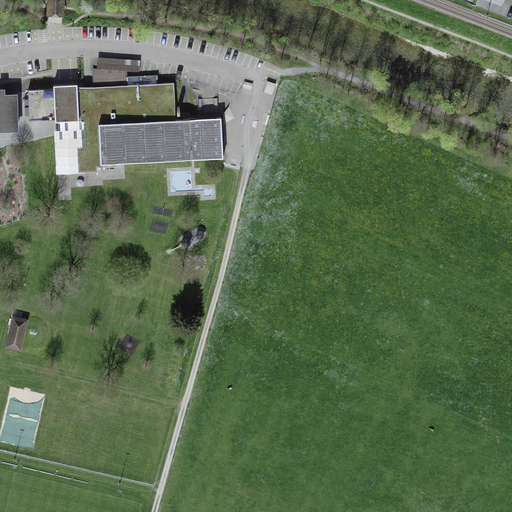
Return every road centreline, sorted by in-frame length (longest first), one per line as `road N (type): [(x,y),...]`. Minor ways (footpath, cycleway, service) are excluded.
road 1 (track): [(250,76),(258,100),(247,164),(155,511)]
road 2 (residential): [(0,56),(54,46),(162,54),(250,76)]
